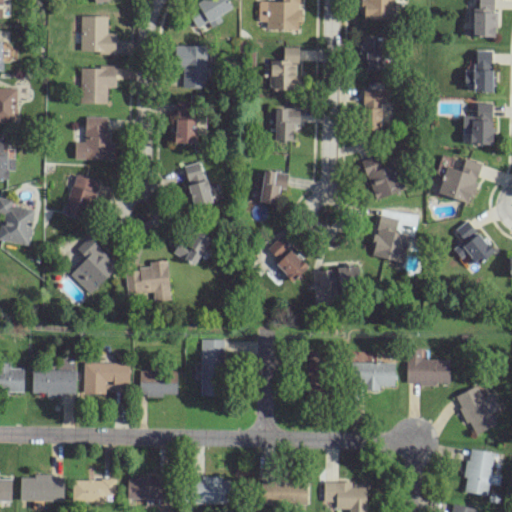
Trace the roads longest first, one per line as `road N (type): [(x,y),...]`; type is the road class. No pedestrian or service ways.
road 1 (residential): [(408,443),(0,431)]
road 2 (residential): [(331,0),(326,218)]
road 3 (residential): [(150,217),(154,0)]
